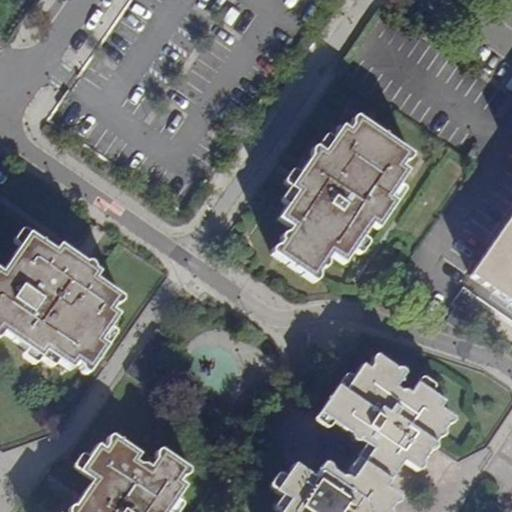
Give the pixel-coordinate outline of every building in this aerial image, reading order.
[(328,266),(328,261),(331,257),(342,265),(370,226),(375,230),(394,204),(387,200),(406,172),(399,166),(402,163),(404,163),(407,162),(409,160),(410,156),(409,154),(356,118),(353,117),(348,118),(347,120),(346,122),(348,127),(344,131),(337,126),(320,150),(315,146),(309,147),(308,149),(306,151),(306,154),(284,187),(291,192),(273,218),(285,227),(282,232),(280,232),(276,234),(275,238),(275,241),(274,243),(271,243),(269,244),(267,248),(266,250),(267,253),(312,283),(315,282),(317,280),(318,279),(319,276),(319,274),(320,271),(323,272),(327,268),(328,266)] [(511,215),(471,276),(511,304),(511,215)] [(0,334),(1,334),(21,347),(86,263),(83,265),(58,247),(54,252),(26,234),(0,272),(0,334)] [(86,263),(21,347),(38,360),(43,354),(70,373),(75,366),(80,370),(79,372),(82,375),(87,375),(105,349),(99,343),(118,318),(111,313),(113,308),(115,309),(120,307),(121,302),(121,298),(94,281),(98,274),(93,271),(92,267),(91,265),(88,263),(86,263)] [(458,331),(468,316),(455,307),(445,321),(458,331)] [(123,378),(142,391),(172,347),(153,334),(123,378)] [(282,441),(264,468),(276,477),(259,503),(266,508),(263,511),(367,511),(386,485),(372,476),(381,464),(391,449),(404,458),(441,405),(428,396),(433,390),(405,372),(396,385),(384,376),(393,363),(366,344),(357,358),(350,353),(332,379),(327,376),(309,403),(359,438),(354,447),(344,462),(305,436),(295,450),(282,441)] [(153,461),(150,467),(145,467),(141,464),(145,458),(111,436),(109,436),(105,438),(106,444),(104,447),(98,443),(79,469),(92,480),(75,504),(70,506),(68,508),(67,511),(66,511),(168,511),(186,487),(179,482),(182,477),(185,477),(186,476),(188,473),(189,470),(161,451),(157,452),(155,455),(153,461)]
